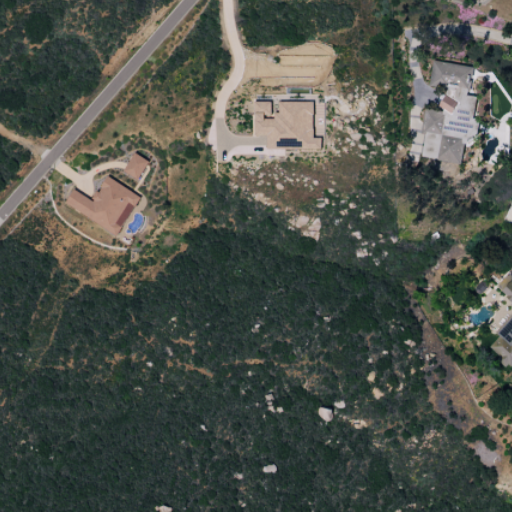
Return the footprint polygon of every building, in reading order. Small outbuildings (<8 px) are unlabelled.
[(473,68),(432,61),(428,86),(444,89),(440,111),(424,109),(419,134),(425,135),(423,146),(437,148),(435,161),(460,165),(464,141),(474,143),(478,120),(472,119),(476,97),(468,96),(473,68)] [(321,149),(321,138),(313,138),(313,102),(278,102),(278,113),(271,113),(271,102),(254,102),(254,136),(266,136),(266,149),(321,149)] [(148,162),(134,153),(123,172),(137,180),(148,162)] [(140,197),(106,176),(91,201),(73,190),(64,205),(116,236),(140,197)] [(511,303),(511,311),(495,334),(497,336),(487,350),(507,365),(510,361),(511,363),(511,283),(509,281),(499,294),(511,303)]
